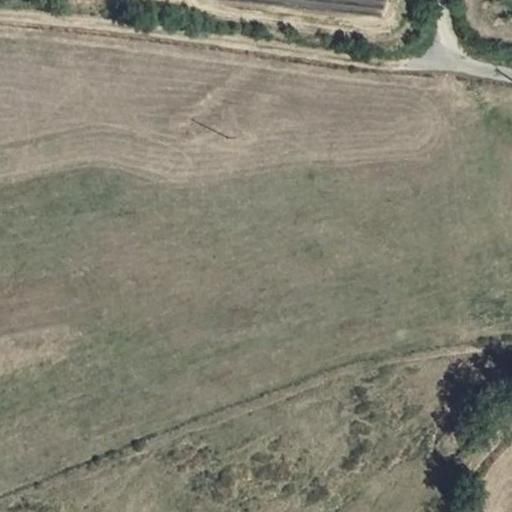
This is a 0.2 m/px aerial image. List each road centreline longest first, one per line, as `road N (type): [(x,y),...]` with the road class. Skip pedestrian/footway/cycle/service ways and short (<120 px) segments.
road 1 (track): [(446,57),(404,63),(0,17)]
road 2 (unclassified): [(511,72),(446,57),(441,0)]
